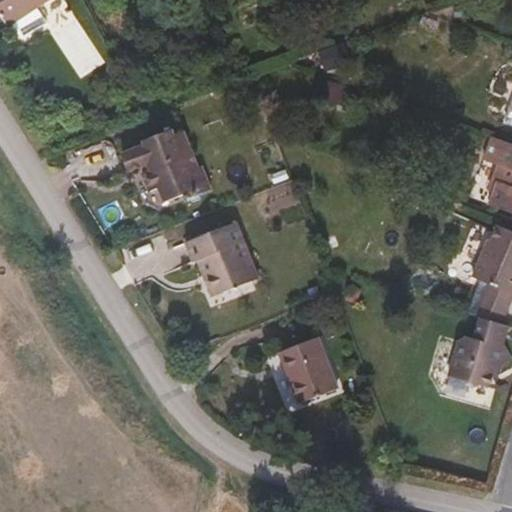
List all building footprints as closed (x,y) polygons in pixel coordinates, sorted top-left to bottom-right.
[(44,0),(0,0),(0,11),(8,24),(44,0)] [(319,47),(324,68),(349,62),(344,41),(319,47)] [(219,190),(209,165),(205,167),(198,150),(188,154),(180,134),(178,130),(148,142),(149,145),(125,155),(132,173),(161,161),(164,168),(151,173),(158,193),(168,189),(174,203),(193,196),(195,200),(219,190)] [(198,150),(190,130),(180,134),(188,154),(198,150)] [(511,142),(493,136),(484,160),(498,165),(493,180),(498,182),(490,204),(511,212),(511,142)] [(260,279),(237,221),(185,241),(194,262),(198,260),(203,273),(215,268),(225,293),(260,279)] [(511,230),(499,225),(492,241),(489,240),(473,277),(491,285),(511,294),(511,230)] [(225,293),(215,268),(203,273),(213,297),(225,293)] [(503,323),(511,301),(511,294),(491,285),(478,316),(483,317),(503,323)] [(497,368),(511,359),(511,357),(505,344),(510,325),(503,323),(483,317),(476,338),(470,337),(458,343),(449,376),(473,383),(475,388),(481,385),(492,388),(497,368)] [(339,389),(319,337),(281,352),(301,404),(339,389)]
